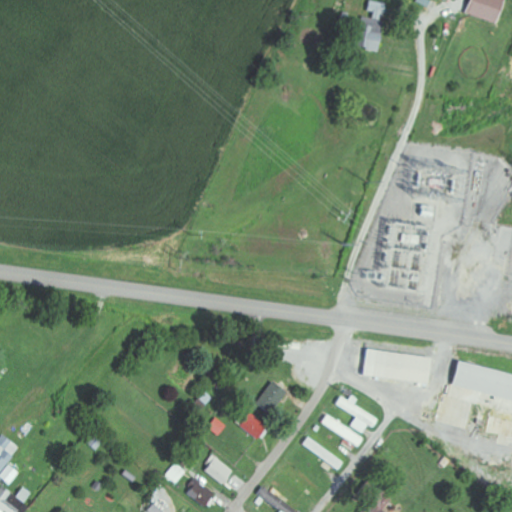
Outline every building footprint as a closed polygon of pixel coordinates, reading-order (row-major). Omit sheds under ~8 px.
[(493,24),(501,0),(467,0),(463,14),(493,24)] [(353,48),(376,52),(384,4),(367,1),(364,16),(359,15),(353,48)] [(363,349),(360,376),(425,383),(428,357),(363,349)] [(448,386),(511,401),(511,375),(454,361),(448,386)] [(353,405),(357,399),(348,394),(346,400),(337,395),(333,404),(355,416),(350,426),(362,432),(367,424),(374,428),(379,419),(353,405)] [(266,426),(250,411),(237,424),(253,439),(266,426)] [(365,439),(324,413),(319,422),(359,448),(365,439)] [(0,476),(15,443),(0,436),(0,476)] [(343,463),(307,436),(301,443),(337,471),(343,463)] [(232,470),(214,456),(203,469),(220,484),(232,470)] [(0,478),(9,483),(16,471),(8,465),(0,478)] [(185,490),(200,506),(213,495),(197,478),(185,490)] [(0,511),(23,511),(28,505),(0,488),(0,511)] [(381,511),(389,499),(375,489),(358,511),(381,511)]
